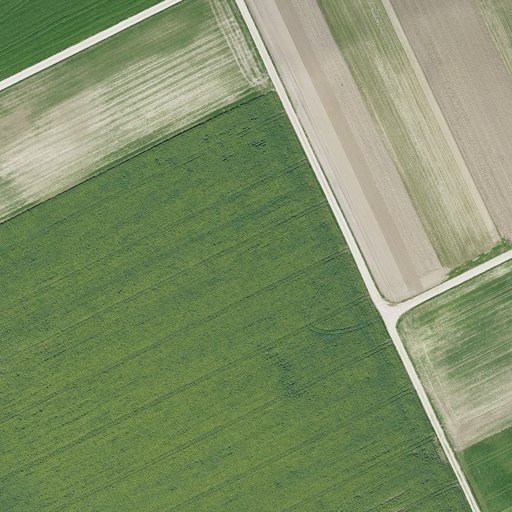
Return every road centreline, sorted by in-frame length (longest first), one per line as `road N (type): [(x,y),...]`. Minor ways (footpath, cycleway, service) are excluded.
road 1 (track): [(238,0),(478,511)]
road 2 (track): [(170,0),(0,84)]
road 3 (track): [(388,312),(511,252)]
